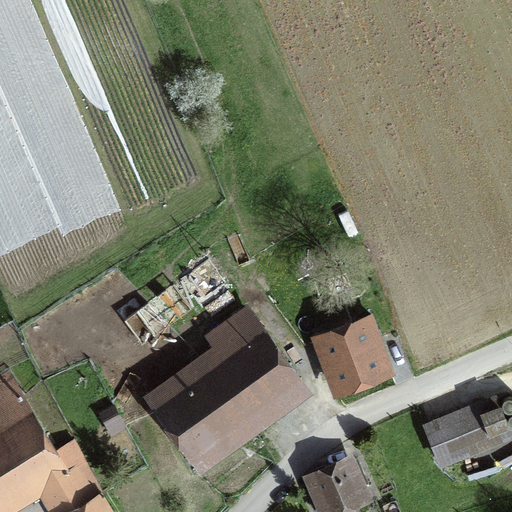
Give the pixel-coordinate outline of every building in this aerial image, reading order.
[(225,279),(205,252),(119,315),(139,342),(225,279)] [(304,344),(328,406),(387,383),(363,321),(304,344)] [(135,401),(183,472),(295,396),(247,324),(135,401)] [(0,499),(63,462),(86,501),(104,490),(73,439),(56,449),(11,374),(0,380),(0,499)] [(418,429),(432,465),(511,434),(511,414),(505,396),(418,429)] [(316,511),(344,511),(374,499),(354,453),(301,476),(316,511)] [(86,501),(70,511),(117,511),(104,490),(86,501)]
